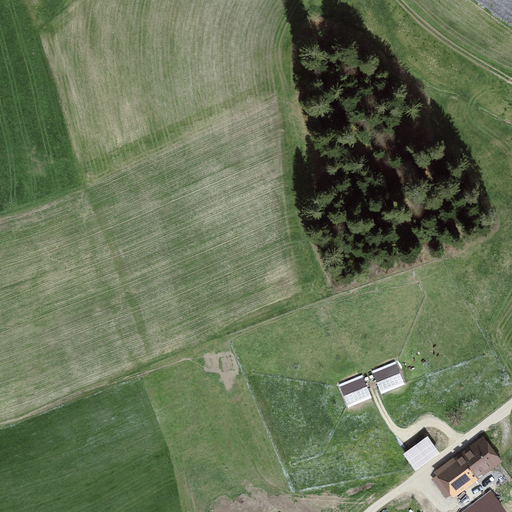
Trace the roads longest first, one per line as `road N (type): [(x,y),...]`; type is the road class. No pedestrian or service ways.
road 1 (unclassified): [(371,511),(511,403)]
road 2 (track): [(369,380),(393,427),(407,433),(429,421),(461,442)]
